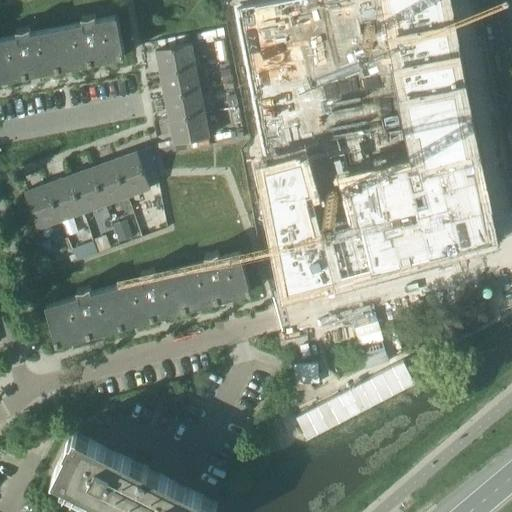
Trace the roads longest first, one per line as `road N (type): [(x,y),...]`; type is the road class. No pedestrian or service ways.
road 1 (residential): [(31,396),(273,325)]
road 2 (unknown): [(495,260),(304,321)]
road 3 (residential): [(0,132),(150,103)]
road 4 (residential): [(31,396),(0,279)]
